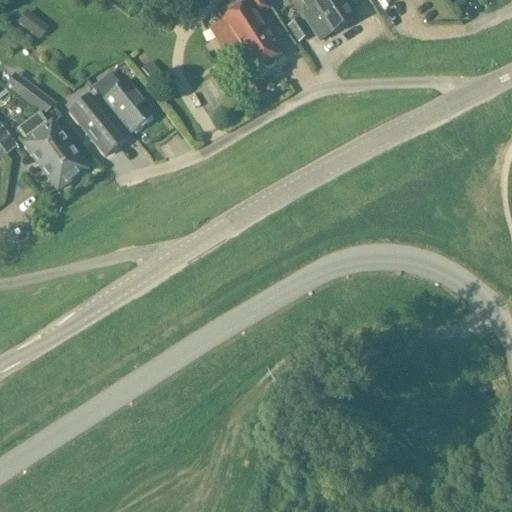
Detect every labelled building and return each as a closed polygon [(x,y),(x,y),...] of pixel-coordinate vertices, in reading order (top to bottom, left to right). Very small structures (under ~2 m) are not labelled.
[(233,0),(221,9),(216,11),(222,21),(224,23),(249,63),(255,72),(263,68),(263,69),(267,70),(271,70),(274,68),(276,65),(276,62),(275,60),(282,55),(259,18),(270,11),(262,0),(233,0)] [(311,0),(317,8),(303,17),(321,43),(356,21),(342,0),(311,0)] [(18,26),(40,42),(49,30),(27,14),(18,26)] [(288,28),(298,45),(309,38),(299,21),(288,28)] [(156,69),(146,77),(153,85),(162,78),(156,69)] [(91,90),(113,117),(130,137),(154,117),(126,83),(121,87),(110,74),(91,90)] [(29,88),(19,101),(43,118),(56,108),(29,88)] [(89,98),(68,116),(104,159),(125,142),(89,98)] [(49,125),(22,145),(56,192),(83,172),(49,125)] [(0,150),(5,157),(16,149),(0,126),(0,150)]
